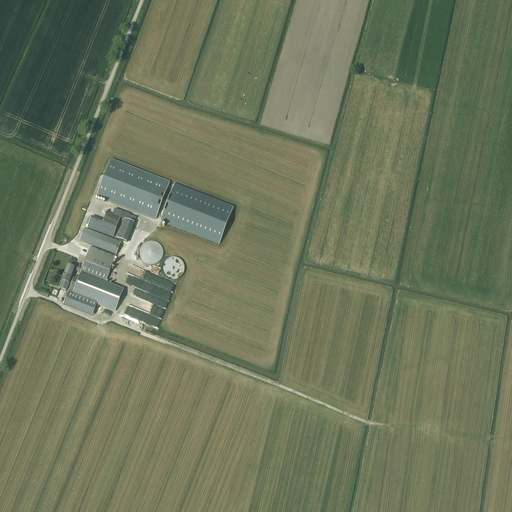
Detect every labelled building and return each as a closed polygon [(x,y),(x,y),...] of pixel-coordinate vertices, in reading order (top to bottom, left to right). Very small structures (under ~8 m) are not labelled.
[(97,197),(155,220),(170,182),(111,159),(97,197)] [(175,184),(160,222),(219,245),(234,207),(175,184)] [(88,228),(109,236),(113,237),(120,217),(106,212),(105,215),(103,221),(92,217),(88,228)] [(132,258),(144,221),(135,218),(129,234),(128,233),(121,254),(132,258)] [(80,241),(91,245),(116,255),(121,243),(84,228),(80,241)] [(140,253),(140,254),(140,255),(140,256),(140,257),(140,258),(141,259),(142,260),(143,261),(143,262),(144,263),(145,263),(146,264),(147,264),(148,264),(149,265),(150,265),(151,265),(152,265),(153,265),(154,265),(155,265),(156,264),(157,264),(158,263),(159,262),(160,261),(161,261),(161,260),(162,259),(162,258),(163,257),(163,256),(163,255),(163,254),(163,253),(163,252),(163,251),(163,250),(162,249),(162,248),(161,247),(161,246),(160,245),(159,245),(159,244),(158,243),(157,243),(156,242),(155,242),(154,242),(153,242),(152,242),(151,241),(150,242),(149,242),(148,242),(147,242),(146,243),(145,243),(144,244),(143,245),(142,246),(142,247),(141,248),(141,249),(140,250),(140,251),(140,252),(140,253)] [(116,257),(90,247),(82,269),(80,273),(105,283),(116,257)] [(82,269),(74,266),(74,267),(68,265),(62,280),(59,288),(66,290),(69,283),(74,271),(80,273),(82,269)] [(127,268),(123,282),(143,288),(140,299),(156,304),(154,310),(150,309),(148,313),(151,314),(151,312),(155,313),(154,316),(163,319),(166,309),(163,308),(166,299),(167,299),(170,292),(167,291),(170,281),(127,268)] [(74,278),(63,305),(80,311),(92,316),(97,305),(115,312),(124,289),(107,283),(104,285),(80,275),(79,277),(77,276),(75,279),(74,278)] [(122,315),(120,318),(130,321),(129,324),(134,326),(136,320),(122,315)]
